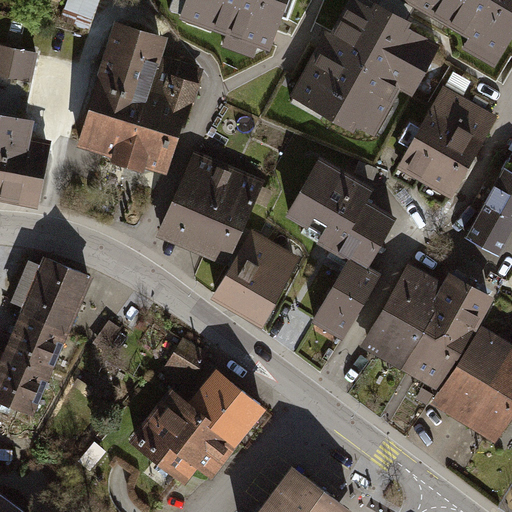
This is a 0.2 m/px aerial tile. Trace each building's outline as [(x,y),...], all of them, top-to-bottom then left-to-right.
[(68,0),(61,20),(89,31),(100,0),(68,0)] [(186,0),(179,20),(266,52),(285,0),(186,0)] [(511,0),(411,0),(500,54),(511,35),(511,0)] [(302,96),(374,136),(399,90),(413,98),(441,48),(354,1),(302,96)] [(107,19),(84,95),(140,112),(160,55),(165,39),(107,19)] [(0,44),(0,75),(34,83),(41,54),(0,44)] [(140,112),(181,125),(200,68),(160,55),(140,112)] [(444,81),(391,171),(444,202),(497,112),(444,81)] [(166,172),(181,125),(140,112),(84,95),(70,141),(166,172)] [(0,196),(35,204),(48,142),(11,134),(14,106),(0,104),(0,196)] [(200,148),(158,226),(225,262),(267,184),(200,148)] [(287,208),(372,259),(406,204),(322,153),(287,208)] [(469,239),(500,255),(511,233),(511,175),(504,171),(469,239)] [(221,301),(263,322),(295,259),(254,238),(221,301)] [(15,301),(30,307),(72,326),(93,279),(36,254),(15,301)] [(336,264),(310,311),(349,333),(376,285),(336,264)] [(413,269),(365,349),(435,390),(455,357),(417,335),(444,287),(413,269)] [(455,357),(490,296),(452,274),(444,287),(417,335),(455,357)] [(30,307),(11,351),(53,369),(72,326),(30,307)] [(511,346),(483,328),(459,367),(511,399),(511,346)] [(181,351),(205,362),(210,351),(186,340),(181,351)] [(0,399),(35,414),(53,369),(11,351),(3,371),(0,369),(0,399)] [(195,381),(203,364),(176,351),(167,368),(195,381)] [(436,404),(501,445),(511,428),(511,399),(459,367),(436,404)] [(263,408),(210,369),(186,402),(239,441),(263,408)] [(211,477),(239,441),(163,385),(121,441),(180,485),(194,467),(211,477)] [(255,511),(352,511),(350,510),(289,466),(255,511)] [(0,511),(31,511),(0,489),(0,511)]
